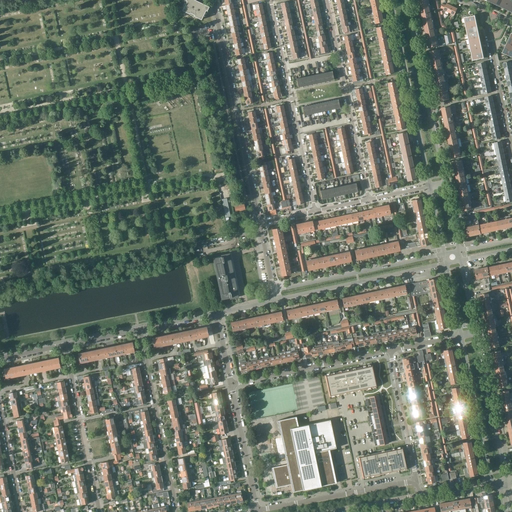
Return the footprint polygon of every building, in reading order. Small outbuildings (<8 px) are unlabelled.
[(185,4),(182,11),(189,15),(190,13),(194,15),(194,17),(201,20),(203,16),(206,11),(207,11),(209,7),(196,1),(194,0),(185,0),(185,1),(187,2),(185,4)] [(378,0),(370,0),(372,12),(380,10),(379,6),(380,6),(379,3),(378,0)] [(428,0),(419,0),(420,5),(420,6),(420,8),(421,8),(422,15),(431,13),(428,0)] [(502,0),(499,7),(500,7),(502,8),(504,9),(508,0),(502,0)] [(442,4),(440,8),(443,9),(443,10),(441,10),(441,14),(442,15),(444,14),(446,11),(449,12),(452,6),(447,4),(446,6),(442,4)] [(452,6),(449,12),(455,15),(458,9),(452,6)] [(380,10),(372,12),(375,24),(383,22),(382,18),(382,17),(382,15),(381,15),(380,10)] [(431,13),(422,15),(424,22),(423,22),(424,24),(426,31),(435,29),(431,13)] [(384,26),(376,28),(378,40),(386,38),(385,34),(386,33),(386,31),(385,31),(384,26)] [(435,29),(426,31),(427,38),(427,40),(428,40),(429,47),(438,45),(437,40),(435,29)] [(386,38),(378,40),(380,51),(389,50),(388,45),(388,42),(387,42),(386,38)] [(296,41),(289,43),(290,48),(297,47),(299,46),(299,43),(301,43),(300,40),(298,41),(296,41)] [(502,53),(511,57),(511,51),(504,48),(505,48),(504,50),(503,50),(504,50),(502,53)] [(389,50),(380,51),(383,63),(391,61),(390,57),(391,57),(390,54),(389,50)] [(439,50),(430,52),(431,59),(431,61),(432,61),(433,68),(443,66),(439,50)] [(391,61),(383,63),(385,75),(394,73),(393,69),(393,68),(393,66),(392,66),(391,61)] [(443,66),(433,68),(435,75),(434,75),(435,78),(435,77),(437,84),(446,82),(445,79),(444,74),(444,71),(443,66)] [(395,81),(387,83),(390,95),(398,93),(397,89),(398,88),(397,88),(397,86),(396,86),(395,81)] [(446,82),(437,84),(438,91),(438,94),(439,94),(440,101),(450,99),(446,82)] [(398,93),(390,95),(392,106),(400,105),(399,100),(400,100),(400,99),(400,98),(399,97),(398,93)] [(400,105),(392,106),(394,118),(403,116),(402,112),(402,111),(402,110),(402,109),(401,109),(400,105)] [(451,106),(442,108),(443,115),(443,116),(443,118),(444,118),(445,125),(454,123),(451,106)] [(403,116),(394,118),(397,130),(405,128),(404,124),(405,124),(405,123),(405,122),(404,121),(403,116)] [(454,123),(445,125),(447,132),(446,132),(447,134),(449,141),(458,139),(456,130),(454,123)] [(370,128),(363,129),(364,135),(368,134),(368,136),(371,135),(370,128)] [(406,132),(397,134),(400,146),(408,144),(408,140),(408,139),(407,137),(406,132)] [(369,142),(366,143),(367,149),(374,147),(372,139),(369,140),(369,142)] [(458,139),(449,141),(450,148),(450,150),(451,150),(452,157),(461,155),(459,147),(458,139)] [(408,144),(400,146),(402,158),(411,156),(410,151),(410,148),(409,148),(408,144)] [(291,145),(284,146),(286,154),(289,153),(289,151),(292,150),(291,145)] [(263,150),(256,152),(257,158),(261,157),(261,159),(265,158),(263,150)] [(411,156),(402,158),(404,169),(413,168),(412,163),(413,163),(412,160),(411,156)] [(290,157),(287,158),(288,165),(295,164),(294,158),(290,159),(290,157)] [(461,160),(453,162),(455,169),(454,169),(454,171),(455,171),(456,178),(465,177),(465,176),(461,160)] [(262,165),(259,166),(260,171),(267,170),(265,162),(262,163),(262,165)] [(499,167),(497,167),(497,169),(497,170),(497,173),(498,173),(500,173),(507,171),(506,165),(499,167)] [(413,168),(404,169),(407,181),(416,180),(415,175),(415,172),(414,172),(413,168)] [(465,177),(456,178),(458,185),(457,185),(458,187),(458,188),(460,195),(468,193),(467,185),(465,177)] [(468,193),(460,195),(461,202),(461,204),(462,204),(463,211),(471,209),(470,200),(468,193)] [(227,198),(222,199),(226,217),(230,216),(227,198)] [(420,199),(412,201),(415,217),(423,216),(422,209),(422,206),(421,206),(420,199)] [(274,204),(267,205),(267,206),(268,211),(275,209),(279,209),(278,206),(281,206),(280,202),(275,203),(274,204)] [(379,207),(373,208),(373,210),(375,217),(390,214),(389,207),(389,205),(381,207),(379,207)] [(476,211),(464,214),(464,215),(464,217),(471,215),(475,235),(481,234),(479,224),(477,215),(477,214),(476,211)] [(471,215),(464,217),(466,222),(468,232),(469,236),(475,235),(471,215)] [(423,216),(415,217),(419,234),(427,232),(427,231),(425,225),(426,225),(425,223),(423,216)] [(502,220),(497,221),(499,230),(507,228),(509,228),(509,227),(511,226),(511,218),(510,219),(510,217),(506,218),(506,219),(502,220)] [(303,223),(296,225),(296,227),(297,227),(298,233),(305,232),(306,236),(310,235),(309,231),(314,230),(312,223),(312,221),(306,223),(303,223)] [(479,224),(481,234),(489,232),(491,232),(491,231),(499,230),(497,221),(479,225),(479,224)] [(274,229),(272,229),(274,236),(274,239),(275,245),(284,243),(281,228),(275,229),(274,229)] [(402,238),(400,238),(401,244),(404,243),(403,241),(419,238),(419,240),(428,238),(427,232),(419,234),(402,238)] [(419,241),(405,244),(406,249),(425,245),(430,244),(428,238),(419,240),(419,241)] [(397,241),(387,243),(389,253),(400,251),(397,241)] [(284,243),(275,245),(277,252),(277,254),(279,260),(287,259),(284,243)] [(387,243),(376,245),(378,255),(389,253),(387,243)] [(376,245),(365,248),(368,258),(378,255),(376,245)] [(365,248),(355,250),(357,260),(368,258),(365,248)] [(349,251),(338,254),(340,263),(351,261),(349,251)] [(221,257),(213,258),(221,300),(230,298),(230,299),(238,298),(229,254),(221,255),(221,257)] [(338,254),(328,256),(330,266),(340,263),(338,254)] [(328,256),(317,258),(319,268),(330,266),(328,256)] [(317,258),(306,260),(308,270),(319,268),(317,258)] [(287,259),(279,260),(280,267),(280,269),(282,276),(284,276),(284,275),(291,274),(287,259)] [(496,266),(488,268),(489,276),(496,275),(496,277),(499,277),(498,274),(507,272),(506,264),(498,265),(496,266)] [(488,267),(482,269),(483,277),(486,288),(482,289),(483,291),(488,290),(488,291),(490,290),(489,289),(490,289),(489,284),(490,284),(488,276),(489,276),(488,268),(488,267)] [(482,269),(476,270),(477,274),(476,275),(477,279),(478,279),(479,286),(480,289),(482,289),(486,288),(483,277),(482,269)] [(432,279),(412,284),(413,290),(438,285),(437,279),(432,279)] [(412,284),(409,284),(411,294),(412,296),(413,296),(415,296),(428,293),(431,292),(439,291),(438,285),(413,290),(412,284)] [(396,287),(392,288),(394,296),(406,293),(405,285),(400,286),(396,287)] [(384,290),(380,291),(381,299),(394,296),(392,288),(388,289),(384,290)] [(371,293),(367,293),(369,301),(381,299),(380,291),(376,292),(371,293)] [(431,292),(428,293),(429,296),(432,296),(435,311),(443,309),(441,301),(441,299),(439,291),(431,292)] [(359,295),(355,296),(357,304),(369,301),(367,293),(364,294),(363,294),(359,295)] [(483,294),(481,295),(482,302),(482,303),(482,305),(483,305),(484,312),(492,311),(489,293),(483,294)] [(346,298),(342,299),(343,299),(344,307),(357,304),(355,296),(351,297),(346,298)] [(328,302),(324,303),(326,311),(338,308),(337,302),(336,300),(333,301),(328,302)] [(316,305),(312,305),(313,313),(326,311),(324,303),(320,304),(316,305)] [(303,307),(299,308),(301,316),(313,313),(312,305),(308,306),(303,307)] [(291,310),(287,311),(289,319),(301,316),(299,308),(295,309),(291,310)] [(443,309),(435,311),(439,329),(447,328),(445,319),(445,317),(444,317),(443,309)] [(492,311),(484,312),(486,320),(486,322),(488,330),(496,328),(495,325),(498,325),(497,319),(494,320),(492,311)] [(272,314),(268,315),(270,323),(282,320),(284,320),(282,312),(281,312),(277,313),(272,314)] [(260,317),(256,317),(258,325),(258,327),(271,325),(270,323),(268,315),(264,316),(260,317)] [(248,319),(244,320),(245,328),(258,325),(256,317),(252,318),(248,319)] [(235,322),(231,323),(233,331),(245,328),(244,320),(240,321),(235,322)] [(190,340),(200,338),(208,336),(206,327),(199,329),(198,328),(196,329),(188,331),(190,340)] [(496,328),(488,330),(490,337),(489,338),(490,340),(492,347),(500,346),(496,328)] [(172,343),(190,340),(188,331),(181,332),(180,332),(178,332),(178,333),(170,335),(172,343)] [(354,334),(353,334),(355,345),(358,344),(359,346),(361,346),(362,346),(365,346),(363,338),(362,335),(357,337),(356,334),(354,334)] [(154,347),(172,343),(170,335),(163,336),(160,336),(160,337),(152,338),(154,347)] [(347,339),(344,340),(346,350),(349,349),(349,348),(351,348),(351,346),(354,346),(352,338),(347,339)] [(333,342),(327,343),(327,344),(327,346),(329,353),(331,352),(331,353),(335,352),(333,345),(333,342)] [(124,344),(122,344),(122,345),(114,346),(116,355),(134,352),(132,343),(124,344)] [(106,347),(104,348),(104,349),(96,350),(98,359),(116,355),(114,346),(106,348),(106,347)] [(310,347),(301,349),(303,357),(306,357),(306,358),(309,357),(309,358),(312,357),(310,350),(310,347)] [(294,348),(290,349),(291,351),(291,352),(291,353),(293,361),(296,360),(299,359),(297,352),(297,350),(295,351),(294,348)] [(451,349),(443,351),(447,367),(455,366),(453,359),(453,356),(451,349)] [(88,351),(86,352),(78,354),(80,363),(98,359),(96,350),(89,352),(88,351)] [(213,358),(212,352),(208,353),(207,350),(201,351),(200,352),(194,353),(194,356),(200,355),(204,354),(205,360),(213,358)] [(500,350),(493,352),(494,360),(494,362),(495,362),(496,370),(504,368),(502,359),(506,358),(505,353),(501,354),(500,350)] [(285,352),(279,353),(280,356),(282,363),(284,363),(284,362),(287,362),(286,354),(285,352)] [(159,370),(169,368),(168,365),(169,365),(168,363),(170,361),(170,360),(173,360),(173,357),(159,360),(160,363),(158,364),(159,370)] [(50,359),(48,360),(40,362),(42,371),(60,367),(58,358),(50,360),(50,359)] [(204,367),(214,364),(213,358),(205,360),(203,360),(204,367)] [(32,363),(30,363),(30,364),(22,366),(24,375),(42,371),(40,362),(33,363),(32,363)] [(205,373),(206,372),(215,370),(214,364),(204,367),(205,373)] [(15,367),(14,367),(12,367),(12,368),(4,369),(6,378),(24,375),(22,366),(15,367)] [(360,369),(325,376),(330,396),(376,386),(372,366),(366,367),(360,369)] [(455,366),(447,367),(450,384),(458,382),(457,375),(456,373),(455,366)] [(131,375),(133,375),(140,373),(139,367),(130,369),(131,375)] [(504,368),(496,370),(498,377),(498,379),(498,380),(500,387),(508,386),(504,368)] [(206,372),(207,379),(217,377),(215,370),(206,372)] [(171,380),(170,374),(161,376),(162,382),(171,380)] [(84,384),(91,382),(94,381),(93,375),(90,376),(83,377),(84,384)] [(208,385),(218,383),(217,377),(207,379),(208,385)] [(55,390),(58,389),(65,387),(64,381),(57,383),(54,383),(55,390)] [(86,389),(96,387),(94,381),(91,382),(84,384),(86,389)] [(86,389),(87,396),(97,394),(96,387),(86,389)] [(459,387),(451,389),(455,405),(462,404),(461,396),(461,394),(459,387)] [(509,390),(501,392),(502,400),(503,402),(504,409),(511,407),(511,405),(511,399),(511,398),(511,394),(511,393),(509,393),(509,390)] [(10,399),(17,398),(20,397),(19,391),(16,392),(9,393),(10,399)] [(221,397),(212,399),(213,403),(211,403),(211,406),(214,405),(222,403),(221,397)] [(89,407),(96,406),(99,405),(98,399),(88,402),(89,407)] [(176,405),(178,405),(177,399),(168,401),(169,407),(176,405)] [(11,405),(13,411),(20,410),(22,410),(23,409),(21,403),(19,404),(11,405)] [(462,404),(455,405),(458,422),(466,420),(464,413),(465,413),(464,411),(462,404)] [(62,409),(63,413),(70,411),(69,405),(62,406),(58,407),(59,410),(62,409)] [(139,410),(139,413),(138,413),(140,419),(142,418),(149,417),(148,411),(141,412),(140,409),(139,410)] [(70,411),(63,413),(63,415),(55,417),(56,420),(59,420),(64,419),(71,417),(72,416),(72,414),(71,414),(70,411)] [(213,423),(217,422),(226,421),(225,415),(216,417),(212,417),(213,423)] [(105,419),(108,431),(116,429),(116,427),(117,427),(115,420),(114,420),(113,417),(105,419)] [(278,466),(272,468),(276,488),(279,487),(287,485),(289,485),(291,485),(292,490),(293,492),(308,489),(311,488),(323,485),(336,483),(336,482),(329,449),(330,449),(336,448),(336,447),(334,439),(334,437),(333,432),(330,420),(298,426),(296,417),(278,420),(278,421),(280,433),(281,435),(281,438),(275,439),(275,441),(279,459),(285,458),(286,460),(287,464),(278,466)] [(17,421),(18,427),(27,426),(26,419),(17,421)] [(466,420),(458,422),(462,438),(469,437),(468,429),(468,427),(467,427),(466,420)] [(425,421),(416,423),(417,429),(416,429),(417,433),(424,431),(427,430),(425,421)] [(62,425),(61,426),(54,427),(56,438),(64,437),(62,425)] [(117,432),(116,429),(108,431),(110,443),(119,441),(118,439),(119,438),(117,432)] [(153,434),(143,436),(144,443),(147,442),(154,441),(153,434)] [(56,438),(59,450),(67,448),(64,437),(56,438)] [(113,455),(114,454),(120,453),(121,453),(120,451),(121,450),(120,443),(119,443),(119,441),(110,443),(113,455)] [(470,441),(463,443),(464,452),(465,455),(466,459),(474,458),(472,451),(473,451),(472,449),(472,448),(470,441)] [(69,461),(67,448),(59,450),(61,463),(69,461)] [(381,453),(359,457),(363,477),(380,474),(396,470),(399,470),(406,468),(404,458),(402,448),(381,453)] [(468,468),(464,469),(465,472),(468,471),(469,476),(477,474),(476,467),(476,465),(475,465),(474,458),(466,459),(468,468)] [(108,462),(101,463),(101,464),(100,464),(100,466),(101,466),(102,469),(109,468),(109,465),(113,464),(113,461),(108,462)] [(223,464),(225,469),(235,467),(234,461),(223,464)] [(155,465),(155,463),(148,465),(149,469),(147,470),(148,472),(150,472),(153,471),(160,470),(159,464),(155,465)] [(70,470),(70,468),(70,465),(64,466),(65,469),(67,469),(67,474),(75,472),(75,475),(83,473),(82,470),(83,470),(83,468),(82,468),(82,467),(70,470)] [(109,468),(102,469),(103,475),(110,474),(113,473),(112,467),(109,468)] [(190,469),(180,471),(181,477),(189,476),(191,475),(190,469)] [(151,478),(161,476),(160,470),(153,471),(150,472),(151,478)] [(36,474),(26,476),(27,482),(36,480),(37,480),(36,474)] [(84,479),(75,481),(76,487),(85,485),(84,479)] [(115,479),(112,480),(105,481),(106,487),(115,485),(116,485),(115,479)] [(85,485),(76,487),(77,493),(87,491),(85,485)] [(0,497),(10,495),(9,489),(0,490),(0,497)] [(115,498),(115,495),(119,494),(118,491),(116,491),(107,493),(108,499),(115,498)] [(39,492),(38,492),(29,494),(31,500),(38,499),(37,496),(40,495),(39,492)] [(234,493),(235,494),(236,503),(242,501),(241,493),(237,494),(237,493),(234,493)] [(481,497),(476,498),(477,503),(482,503),(484,502),(492,501),(491,495),(486,496),(483,496),(480,497),(481,497)] [(205,498),(200,499),(199,499),(200,509),(207,508),(205,498)] [(457,501),(451,502),(453,510),(453,511),(454,511),(459,511),(459,510),(457,501)] [(484,502),(482,503),(483,509),(485,508),(493,507),(492,501),(484,502)] [(43,503),(39,504),(32,506),(33,511),(43,510),(42,506),(44,505),(43,503)]
